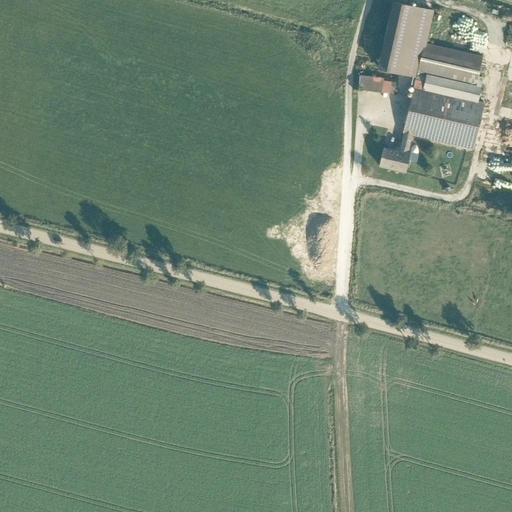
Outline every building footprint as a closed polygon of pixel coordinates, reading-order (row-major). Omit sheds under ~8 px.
[(434,10),(398,2),(382,70),(417,78),(424,43),(434,10)] [(481,78),(486,55),(424,43),(417,78),(425,80),(423,90),(482,102),(487,79),(481,78)] [(360,75),(359,90),(392,91),(392,76),(360,75)] [(477,152),(487,103),(482,102),(423,90),(417,89),(405,146),(416,148),(417,140),(477,152)] [(381,167),(411,172),(416,148),(405,146),(404,150),(384,146),(381,167)]
